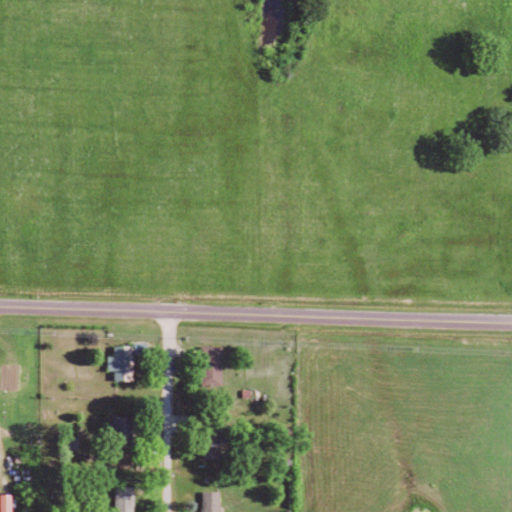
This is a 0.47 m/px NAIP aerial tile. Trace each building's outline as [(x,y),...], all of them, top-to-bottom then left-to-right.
[(139,346),(120,347),(120,356),(114,356),(114,371),(120,371),(120,381),(140,380),(139,346)] [(228,346),(207,347),(208,385),(229,384),(228,346)] [(141,446),(140,416),(120,417),(121,446),(141,446)] [(208,424),(209,458),(217,458),(217,449),(226,449),(226,423),(208,424)] [(122,511),(140,511),(140,487),(121,487),(122,511)] [(226,511),(226,492),(207,492),(207,511),(226,511)] [(7,495),(6,511),(17,511),(18,495),(7,495)]
